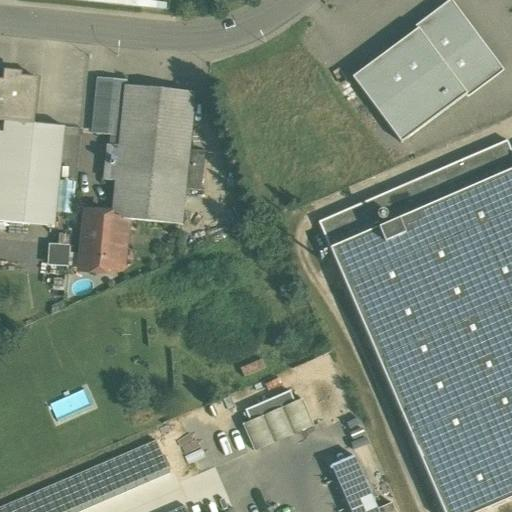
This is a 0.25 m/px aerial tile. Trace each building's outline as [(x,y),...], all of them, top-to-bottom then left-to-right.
[(450,7),(353,79),(401,145),(499,72),(450,7)] [(38,81),(3,77),(3,83),(0,82),(0,122),(4,123),(0,159),(0,223),(54,229),(64,128),(33,125),(38,81)] [(103,79),(100,80),(99,82),(98,84),(93,133),(94,134),(95,135),(96,135),(119,137),(123,87),(126,87),(126,82),(103,79)] [(126,87),(123,87),(119,137),(118,147),(116,168),(116,169),(186,175),(188,175),(190,152),(195,94),(126,87)] [(511,153),(507,142),(318,223),(329,250),(511,170),(511,153)] [(118,147),(107,146),(104,182),(114,183),(115,183),(116,169),(116,168),(118,147)] [(204,153),(190,152),(188,175),(186,175),(185,190),(186,190),(201,191),(204,153)] [(186,175),(116,169),(115,183),(114,183),(111,217),(110,221),(128,223),(182,228),(186,190),(185,190),(186,175)] [(511,170),(329,250),(442,511),(483,511),(511,499),(511,170)] [(111,217),(105,217),(85,215),(80,272),(99,274),(100,264),(117,265),(118,250),(126,250),(128,223),(110,221),(111,217)] [(46,265),(66,266),(67,244),(47,243),(46,265)] [(289,392),(245,411),(249,422),(294,403),(289,392)] [(249,422),(242,425),(253,451),(313,426),(301,400),(294,403),(249,422)] [(157,476),(168,472),(156,443),(145,448),(157,476)] [(146,481),(157,476),(145,448),(134,453),(146,481)] [(136,486),(146,481),(134,453),(123,458),(136,486)] [(394,511),(391,504),(376,510),(353,457),(339,463),(330,467),(349,511),(394,511)] [(125,491),(136,486),(123,458),(112,462),(125,491)] [(114,496),(125,491),(112,462),(101,467),(114,496)] [(103,500),(114,496),(101,467),(90,472),(103,500)] [(92,505),(103,500),(90,472),(79,477),(92,505)] [(81,510),(92,505),(79,477),(68,482),(81,510)] [(68,511),(76,511),(81,510),(68,482),(58,486),(68,511)] [(55,511),(68,511),(58,486),(47,491),(55,511)] [(42,511),(55,511),(47,491),(36,496),(42,511)] [(29,511),(42,511),(36,496),(25,501),(29,511)] [(16,511),(29,511),(25,501),(14,506),(16,511)]
